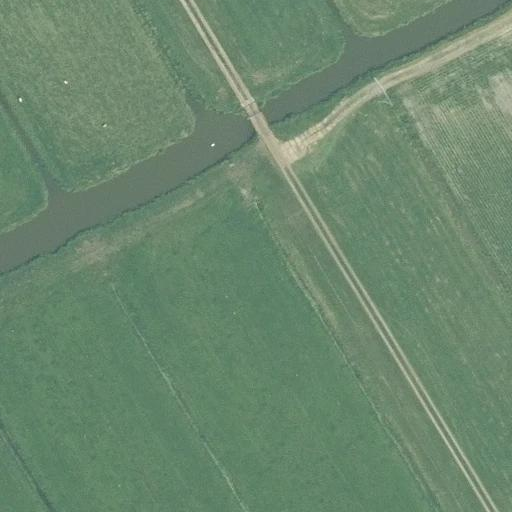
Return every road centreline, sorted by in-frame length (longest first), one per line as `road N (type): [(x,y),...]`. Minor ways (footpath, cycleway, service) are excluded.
road 1 (track): [(490,511),(186,0)]
road 2 (track): [(511,23),(367,97),(281,159)]
